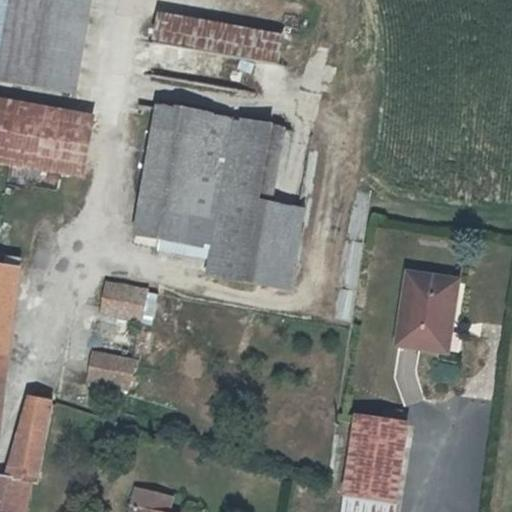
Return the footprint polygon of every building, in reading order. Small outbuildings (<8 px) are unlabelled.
[(0,0),(0,77),(12,0),(0,0)] [(92,0),(12,0),(0,77),(0,85),(76,98),(92,0)] [(304,53),(156,28),(152,50),(300,74),(304,53)] [(92,126),(0,111),(0,161),(85,175),(92,126)] [(267,131),(155,113),(136,237),(161,241),(159,252),(223,263),(220,280),(293,292),(305,217),(255,210),(267,131)] [(401,349),(441,354),(444,324),(454,325),(459,289),(409,282),(401,349)] [(105,304),(144,312),(147,296),(108,290),(105,304)] [(144,312),(105,304),(102,319),(141,327),(144,312)] [(444,324),(441,354),(450,355),(454,325),(444,324)] [(94,354),(88,383),(127,392),(133,363),(94,354)] [(39,468),(52,401),(30,397),(8,476),(1,476),(0,477),(0,496),(20,500),(25,501),(26,501),(29,501),(32,480),(37,481),(39,468)] [(359,428),(349,500),(400,508),(409,433),(359,428)] [(135,491),(132,493),(127,511),(165,511),(168,498),(135,491)] [(0,511),(23,511),(26,501),(25,501),(20,500),(0,496),(0,511)] [(399,511),(400,508),(349,500),(347,511),(399,511)]
